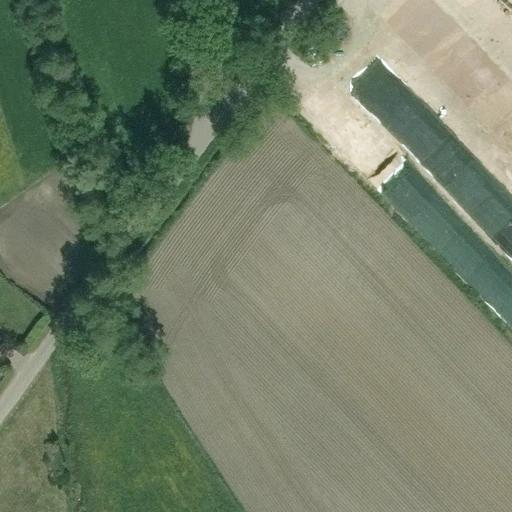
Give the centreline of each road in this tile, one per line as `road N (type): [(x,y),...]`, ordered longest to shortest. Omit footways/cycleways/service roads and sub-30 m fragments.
road 1 (residential): [(315,0),(0,420)]
road 2 (unknown): [(191,0),(220,124)]
